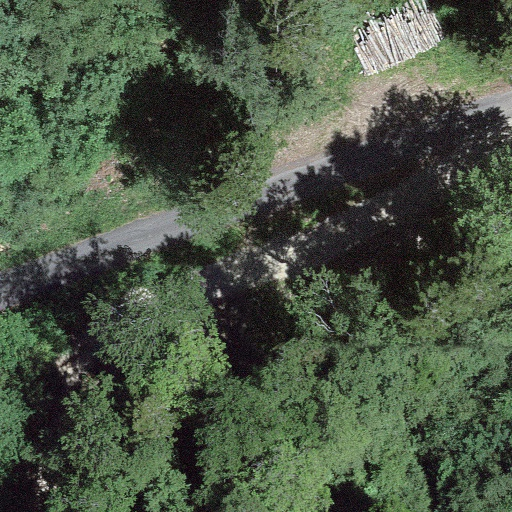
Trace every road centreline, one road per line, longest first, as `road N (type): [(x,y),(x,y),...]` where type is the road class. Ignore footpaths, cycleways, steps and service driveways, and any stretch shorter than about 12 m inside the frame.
road 1 (track): [(511,116),(0,300)]
road 2 (track): [(178,234),(99,335),(42,427),(23,511)]
